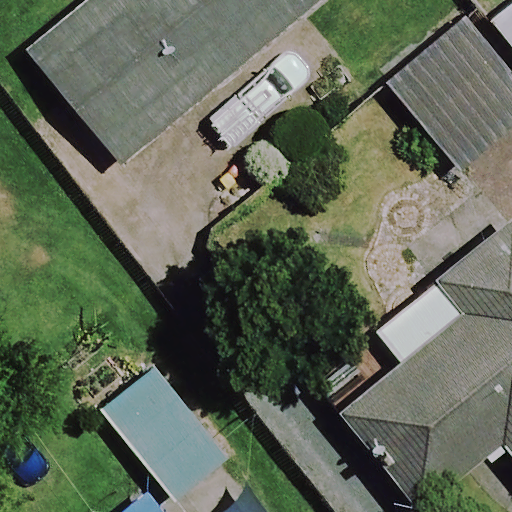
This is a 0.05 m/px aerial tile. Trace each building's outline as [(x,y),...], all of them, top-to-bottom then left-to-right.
[(329,0),(111,0),(39,58),(125,165),(329,0)] [(511,0),(493,0),(480,10),(511,49),(511,0)] [(511,114),(511,90),(456,23),(389,79),(456,160),(511,114)] [(511,217),(382,328),(409,360),(344,415),(422,507),(502,440),(511,452),(511,217)] [(230,456),(151,364),(98,410),(177,501),(230,456)]
